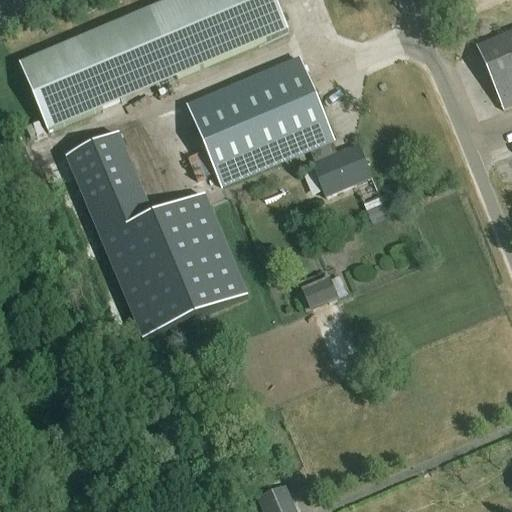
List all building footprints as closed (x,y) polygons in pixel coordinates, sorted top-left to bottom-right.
[(274,0),(180,0),(149,13),(19,67),(47,134),(288,33),(274,0)] [(502,111),(511,107),(511,33),(476,49),(502,111)] [(335,158),(328,142),(333,140),(303,67),(190,114),(221,187),(308,150),(315,167),(312,168),(325,200),(372,181),(359,149),(335,158)] [(120,139),(69,160),(145,342),(248,298),(207,200),(155,222),(120,139)] [(375,226),(390,220),(383,202),(368,209),(375,226)] [(345,299),(338,280),(301,295),(309,314),(345,299)] [(294,511),(285,489),(257,501),(261,511),(294,511)]
